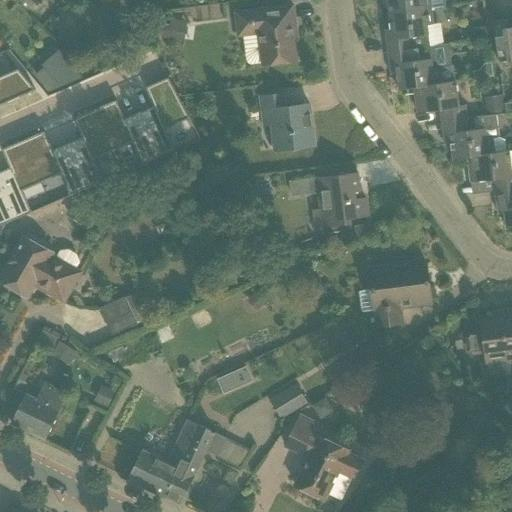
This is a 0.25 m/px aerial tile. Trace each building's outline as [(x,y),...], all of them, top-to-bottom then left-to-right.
[(13,0),(18,4),(20,2),(28,11),(35,4),(30,0),(13,0)] [(429,0),(387,0),(389,13),(430,8),(429,0)] [(262,65),(297,61),(293,29),(296,28),(293,6),(234,13),(237,36),(258,33),(262,65)] [(432,22),(430,8),(389,13),(392,34),(386,35),(388,52),(413,49),(430,47),(428,33),(427,23),(432,22)] [(128,19),(132,28),(140,24),(136,15),(128,19)] [(184,42),(187,22),(171,19),(170,27),(168,38),(168,40),(184,42)] [(511,27),(504,29),(503,21),(493,23),(498,62),(511,60),(511,27)] [(488,39),(486,27),(472,29),(474,41),(488,39)] [(397,69),(399,88),(455,81),(455,80),(453,66),(439,68),(439,67),(432,67),(430,47),(413,49),(388,52),(391,70),(397,69)] [(46,69),(62,87),(83,77),(59,50),(42,64),(46,69)] [(491,63),(484,64),(479,71),(473,72),(473,79),(493,77),(491,63)] [(0,105),(35,90),(18,70),(0,77),(0,105)] [(141,113),(160,158),(177,151),(168,130),(192,119),(169,78),(146,88),(155,107),(141,113)] [(459,105),(455,81),(399,88),(399,90),(414,88),(418,113),(440,110),(442,122),(467,118),(465,105),(459,105)] [(315,146),(310,105),(285,107),(283,94),(259,97),(263,127),(270,126),(273,152),(315,146)] [(503,95),(494,96),(496,113),(505,112),(503,95)] [(212,96),(201,97),(202,106),(213,105),(212,96)] [(117,100),(97,109),(115,152),(133,145),(142,166),(160,158),(141,113),(125,120),(117,100)] [(68,144),(88,189),(105,182),(96,160),(115,152),(97,109),(74,119),(82,138),(68,144)] [(450,139),(453,159),(506,150),(505,140),(499,138),(497,115),(467,118),(442,122),(444,139),(450,139)] [(70,197),(88,189),(68,144),(51,152),(42,132),(24,140),(42,183),(61,175),(70,197)] [(0,173),(0,184),(15,220),(33,213),(23,191),(42,183),(24,140),(2,150),(10,169),(0,173)] [(493,180),(495,192),(511,189),(511,151),(510,152),(510,150),(506,150),(453,159),(453,160),(468,157),(471,183),(493,180)] [(315,227),(351,224),(350,219),(368,217),(366,198),(361,198),(358,173),(316,179),(320,209),(313,210),(315,227)] [(0,226),(15,220),(0,184),(0,226)] [(506,228),(511,227),(511,189),(495,192),(498,209),(503,208),(506,228)] [(65,215),(80,224),(88,212),(89,213),(95,204),(79,194),(73,203),(65,215)] [(354,227),(356,236),(367,234),(365,225),(354,227)] [(64,302),(70,291),(81,273),(75,270),(80,262),(76,254),(69,250),(60,251),(56,258),(51,256),(53,253),(24,237),(0,279),(0,281),(28,297),(35,285),(53,296),(64,302)] [(431,303),(426,262),(369,269),(371,291),(360,292),(361,312),(376,310),(378,326),(401,323),(399,307),(431,303)] [(223,270),(224,286),(238,284),(237,269),(223,270)] [(258,289),(247,301),(258,312),(269,300),(258,289)] [(138,324),(137,323),(125,298),(125,297),(100,309),(112,336),(138,324)] [(511,316),(482,321),(483,331),(469,333),(466,337),(467,351),(472,355),(485,354),(511,350),(511,316)] [(156,332),(162,344),(174,338),(168,326),(156,332)] [(43,332),(36,345),(53,354),(60,341),(43,332)] [(142,338),(146,348),(157,344),(153,333),(142,338)] [(385,333),(374,334),(376,347),(387,346),(385,333)] [(63,342),(55,355),(71,363),(78,350),(63,342)] [(223,393),(253,380),(246,364),(216,377),(223,393)] [(11,423),(46,440),(60,411),(59,411),(68,393),(45,381),(36,399),(25,394),(11,423)] [(102,385),(94,401),(107,408),(115,392),(102,385)] [(308,403),(296,385),(270,400),(281,419),(308,403)] [(313,405),(322,416),(333,408),(324,397),(313,405)] [(507,423),(511,420),(511,409),(511,410),(507,405),(499,411),(507,423)] [(324,500),(327,494),(339,500),(351,476),(354,478),(362,461),(347,453),(348,451),(311,432),(315,424),(300,416),(285,446),(309,458),(295,486),(324,500)] [(179,504),(181,505),(206,450),(218,456),(227,438),(188,420),(184,429),(194,434),(164,497),(179,504)] [(130,480),(164,497),(194,434),(184,429),(171,456),(181,461),(177,467),(142,450),(128,480),(130,481),(130,480)] [(452,489),(481,477),(474,461),(500,450),(495,438),(481,444),(482,445),(469,450),(469,449),(452,456),(443,459),(440,461),(452,489)] [(440,451),(443,459),(452,456),(449,448),(440,451)] [(511,511),(511,489),(502,485),(495,499),(501,502),(495,511),(511,511)]
